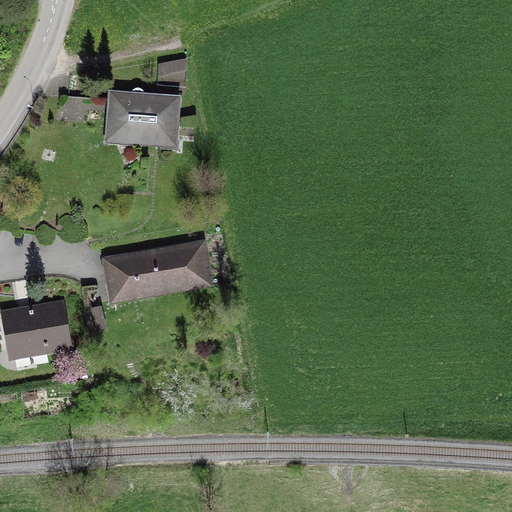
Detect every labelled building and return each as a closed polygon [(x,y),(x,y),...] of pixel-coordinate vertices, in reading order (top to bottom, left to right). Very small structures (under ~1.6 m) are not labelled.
[(130,101),(116,100),(115,112),(109,112),(108,128),(118,129),(117,142),(141,144),(142,138),(163,139),(164,125),(176,126),(178,98),(144,96),(142,91),(137,88),(131,92),(130,101)] [(77,198),(49,195),(48,202),(45,224),(73,228),(77,198)] [(15,227),(19,198),(4,196),(0,220),(0,224),(1,225),(15,227)] [(45,224),(48,202),(19,198),(15,227),(44,231),(45,224)] [(202,244),(106,261),(110,286),(138,281),(141,295),(208,283),(202,244)] [(3,315),(10,356),(69,346),(62,305),(3,315)]
